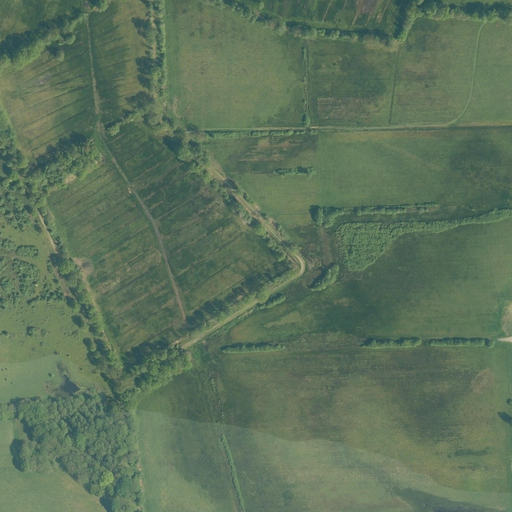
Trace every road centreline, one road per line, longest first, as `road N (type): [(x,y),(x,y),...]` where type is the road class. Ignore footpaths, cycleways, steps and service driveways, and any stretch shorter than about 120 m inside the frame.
road 1 (track): [(0,128),(120,392),(136,511)]
road 2 (track): [(120,392),(302,270),(299,256),(179,134)]
road 3 (track): [(121,402),(0,407)]
